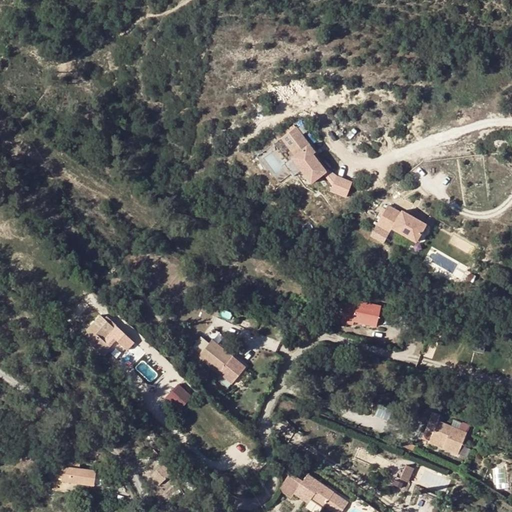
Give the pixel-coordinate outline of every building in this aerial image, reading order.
[(312,154),(314,152),(294,127),(287,133),(295,142),(288,148),(294,155),(291,157),(311,183),(325,171),(312,154)] [(287,133),(280,138),(288,148),(295,142),(287,133)] [(352,182),(336,176),(330,191),(346,197),(352,182)] [(401,213),(388,205),(376,225),(389,232),(392,228),(416,241),(426,224),(402,211),(401,213)] [(358,304),(343,301),(339,320),(376,327),(381,304),(359,299),(358,304)] [(103,312),(82,332),(103,354),(112,345),(102,335),(114,323),(103,312)] [(487,336),(470,331),(466,346),(483,351),(487,336)] [(193,355),(201,363),(225,385),(240,369),(208,340),(193,355)] [(193,355),(186,349),(182,352),(198,367),(201,363),(193,355)] [(163,394),(176,409),(191,396),(178,381),(163,394)] [(435,426),(428,442),(443,448),(441,452),(455,458),(463,437),(435,426)] [(427,447),(441,452),(443,448),(428,442),(427,447)] [(404,454),(407,448),(401,446),(397,452),(404,454)] [(415,452),(407,448),(404,454),(412,458),(415,452)] [(171,473),(163,464),(151,476),(159,485),(171,473)] [(406,464),(399,477),(408,481),(415,469),(406,464)] [(94,476),(56,471),(53,485),(85,490),(85,486),(94,486),(94,476)] [(341,511),(349,502),(308,472),(294,490),(320,507),(324,501),(338,511),(341,511)] [(396,477),(392,483),(401,487),(404,481),(396,477)]
